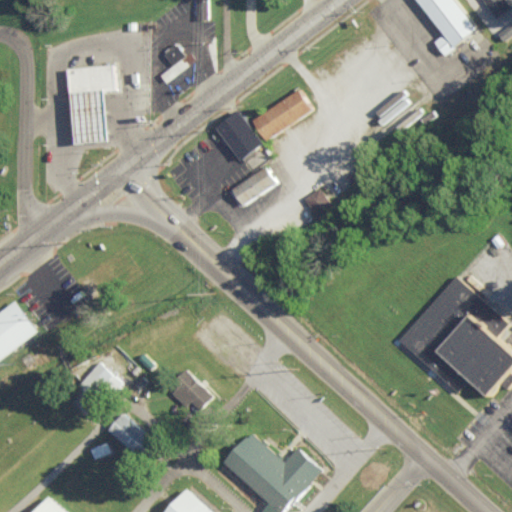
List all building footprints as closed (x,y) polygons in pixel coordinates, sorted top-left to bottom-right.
[(197,0),(198,17),(208,16),(207,0),(197,0)] [(482,26),(461,0),(422,0),(446,31),(437,38),(448,53),(482,26)] [(486,0),(497,16),(511,5),(508,0),(486,0)] [(511,22),(501,31),(507,39),(511,35),(511,22)] [(192,61),(177,40),(164,49),(175,63),(182,58),(187,65),(192,61)] [(80,141),(113,138),(108,90),(121,89),(118,61),(72,66),(80,141)] [(256,116),(269,137),(315,107),(302,86),(256,116)] [(220,124),(243,158),(267,142),(243,108),(220,124)] [(231,187),(241,204),(280,181),(269,164),(231,187)] [(336,208),(322,185),(305,195),(320,218),(336,208)] [(0,311),(0,360),(42,329),(18,298),(0,311)] [(511,335),(511,378),(508,383),(501,391),(451,346),(483,310),(511,335)] [(113,396),(111,394),(124,379),(102,359),(81,384),(105,405),(113,396)] [(188,404),(193,399),(202,408),(215,395),(188,369),(171,388),(188,404)] [(111,427),(141,456),(157,440),(127,410),(111,427)] [(227,460),(272,500),(261,511),(284,511),(325,467),(300,444),(286,459),(255,430),(227,460)] [(113,451),(110,440),(94,446),(97,456),(113,451)] [(224,511),(190,481),(163,511),(224,511)] [(74,511),(51,494),(36,511),(74,511)]
